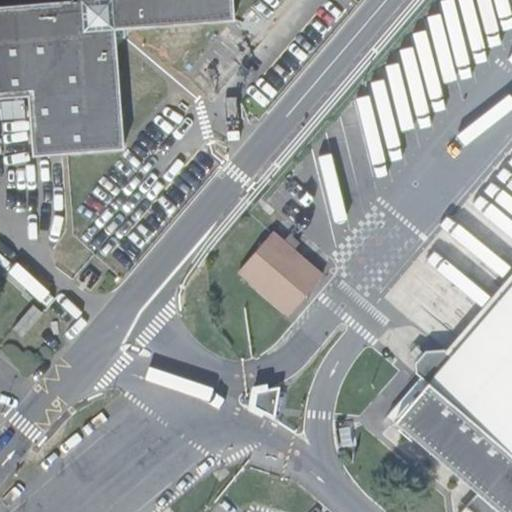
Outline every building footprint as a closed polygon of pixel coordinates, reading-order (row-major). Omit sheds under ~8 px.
[(81,0),(77,6),(71,1),(0,6),(0,99),(27,97),(32,157),(124,150),(115,39),(119,39),(122,36),(124,33),(124,30),(234,21),(232,0),(81,0)] [(283,243),(272,234),(239,272),(290,316),(323,278),(293,252),(300,244),(290,236),(283,243)] [(511,511),(511,287),(452,358),(444,351),(440,356),(434,351),(415,374),(421,378),(384,422),(390,428),(394,423),(476,493),(465,506),(471,511),(476,511),(481,506),(486,511),(487,511),(511,511)] [(33,306),(13,330),(23,338),(43,314),(33,306)] [(279,391),(256,396),(254,410),(275,421),(279,391)]
